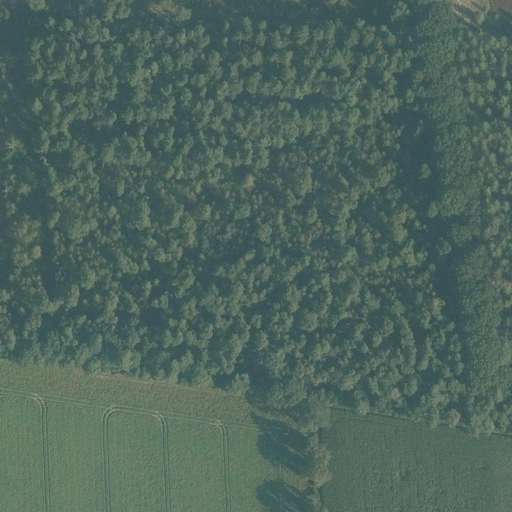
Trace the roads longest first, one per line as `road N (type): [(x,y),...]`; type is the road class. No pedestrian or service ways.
road 1 (track): [(28,0),(511,40)]
road 2 (track): [(463,393),(53,330)]
road 3 (track): [(493,398),(430,0)]
road 4 (track): [(21,0),(53,330)]
